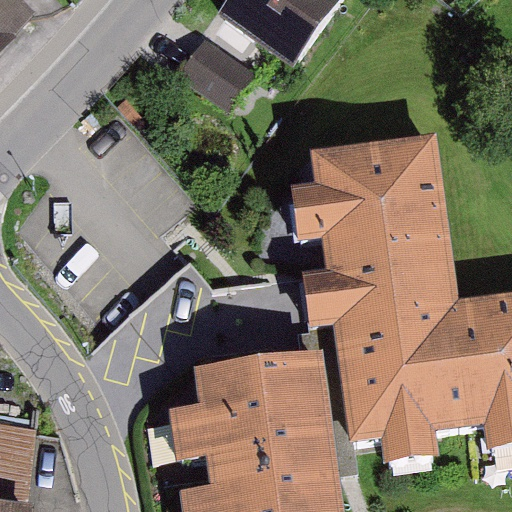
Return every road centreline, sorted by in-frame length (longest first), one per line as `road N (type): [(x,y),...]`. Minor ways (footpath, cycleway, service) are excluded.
road 1 (residential): [(0,315),(59,379),(103,481),(107,511)]
road 2 (residential): [(145,0),(0,155)]
